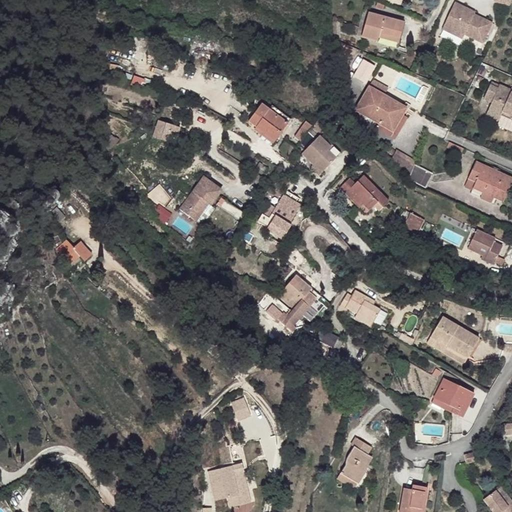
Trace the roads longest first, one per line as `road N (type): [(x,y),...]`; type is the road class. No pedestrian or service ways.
road 1 (residential): [(511,306),(372,251),(288,161),(246,129),(227,94)]
road 2 (residential): [(453,449),(409,453),(390,404),(367,388),(334,315),(343,295)]
